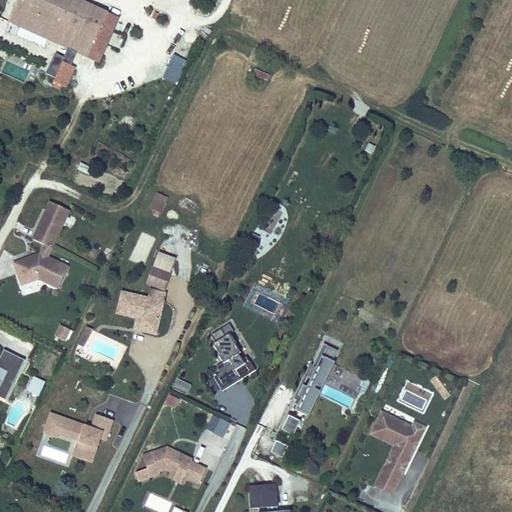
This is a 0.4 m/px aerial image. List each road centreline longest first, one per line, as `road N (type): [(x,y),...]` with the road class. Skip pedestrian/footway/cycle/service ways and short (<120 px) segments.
road 1 (track): [(511,171),(219,24)]
road 2 (track): [(34,183),(100,207),(130,202),(230,0)]
road 3 (residential): [(178,336),(90,511)]
